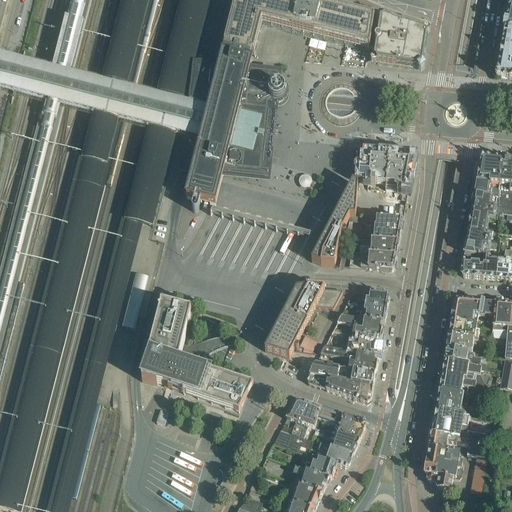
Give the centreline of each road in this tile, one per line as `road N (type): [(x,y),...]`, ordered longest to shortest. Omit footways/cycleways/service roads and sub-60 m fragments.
road 1 (tertiary): [(408,378),(476,0)]
road 2 (residential): [(292,390),(266,378),(253,351),(289,287),(311,278),(409,285)]
road 3 (residential): [(398,498),(412,495),(443,288)]
road 4 (residential): [(433,131),(409,285)]
road 5 (residential): [(443,288),(471,135)]
road 6 (residential): [(409,285),(389,390),(391,425)]
road 7 (residential): [(226,511),(292,390)]
